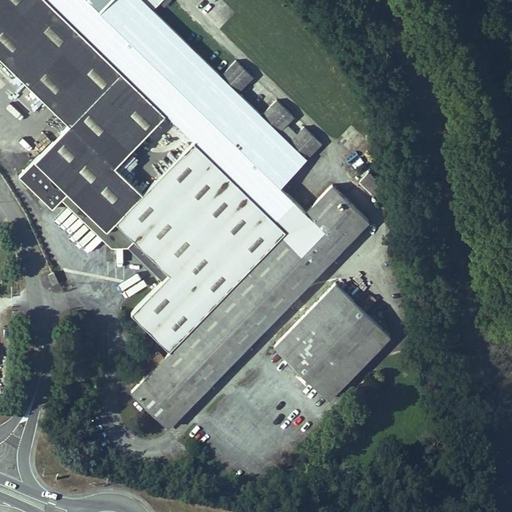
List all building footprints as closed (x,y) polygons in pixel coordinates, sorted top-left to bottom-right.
[(0,0),(0,56),(5,62),(36,22),(15,0),(0,0)] [(368,218),(332,183),(307,210),(287,190),(290,187),(284,181),(321,142),(305,125),(296,135),(285,124),(293,116),(276,99),(261,115),(259,112),(272,99),(256,84),(243,97),(237,93),(253,77),(236,61),(222,75),(153,9),(161,0),(15,0),(36,22),(161,143),(95,214),(111,229),(103,239),(128,246),(164,281),(132,315),(172,354),(133,396),(169,430),(273,319),(368,218)] [(161,143),(36,22),(5,62),(66,119),(15,174),(49,206),(67,188),(95,214),(161,143)] [(374,202),(383,192),(372,182),(363,192),(374,202)] [(330,399),(392,335),(336,282),(274,346),(330,399)]
